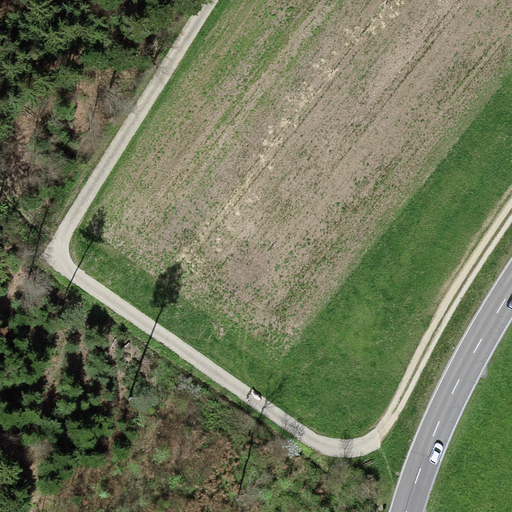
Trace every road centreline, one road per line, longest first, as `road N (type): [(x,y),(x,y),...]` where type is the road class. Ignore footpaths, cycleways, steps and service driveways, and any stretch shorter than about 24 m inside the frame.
road 1 (track): [(228,0),(69,224),(66,250),(163,336),(293,428),(327,446),(363,446),(395,417),(456,299),(511,215)]
road 2 (secondary): [(511,299),(437,426),(407,511)]
